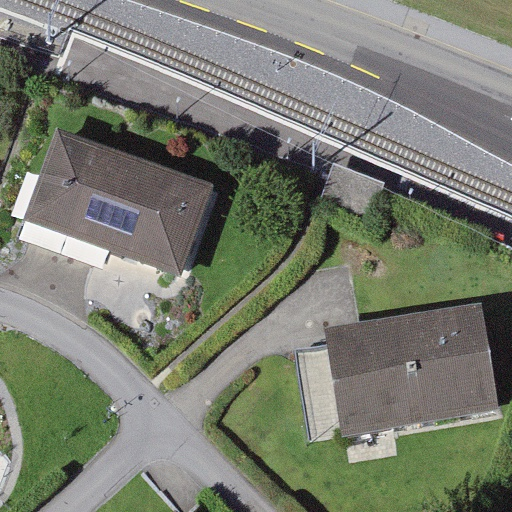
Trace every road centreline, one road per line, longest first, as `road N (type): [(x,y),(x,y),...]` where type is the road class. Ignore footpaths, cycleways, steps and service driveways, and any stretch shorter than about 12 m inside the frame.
road 1 (secondary): [(511,115),(390,58),(234,0)]
road 2 (residential): [(0,306),(80,341),(166,432)]
